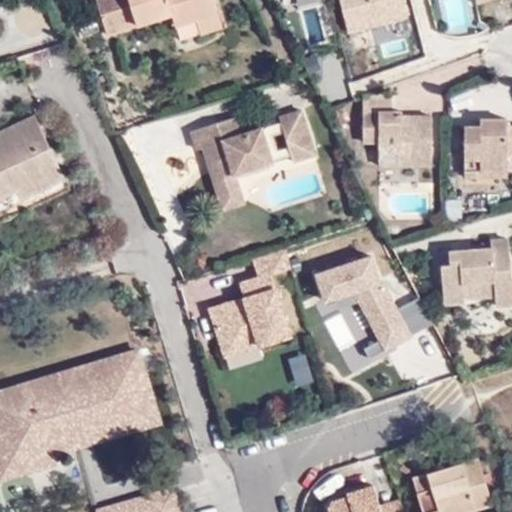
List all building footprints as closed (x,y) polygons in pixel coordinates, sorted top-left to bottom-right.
[(195,24),(216,18),(210,0),(98,0),(108,38),(170,19),(174,29),(195,24)] [(327,43),(323,0),(321,0),(287,3),(291,46),(327,43)] [(354,36),(375,29),(413,20),(409,5),(407,0),(343,0),(345,3),(354,36)] [(216,18),(195,24),(200,41),(220,35),(216,18)] [(385,144),(385,154),(407,154),(407,166),(438,166),(439,118),(409,118),(409,114),(400,113),(400,96),(378,95),(370,99),(370,143),(385,144)] [(0,200),(18,192),(24,202),(69,179),(37,114),(0,132),(0,200)] [(220,199),(242,192),(238,179),(275,165),(267,142),(285,137),(292,159),(296,167),(320,158),(306,114),(282,121),(283,126),(244,139),(238,121),(194,134),(199,151),(205,150),(220,199)] [(488,166),(488,171),(511,171),(511,120),(487,119),(486,126),(471,127),(470,166),(488,166)] [(267,142),(275,165),(292,159),(285,137),(267,142)] [(407,166),(407,154),(385,154),(385,166),(407,166)] [(470,166),(470,177),(511,178),(511,171),(488,171),(488,166),(470,166)] [(242,192),(220,199),(225,214),(246,208),(242,192)] [(469,285),(498,282),(500,295),(501,308),(511,306),(511,240),(494,242),(494,248),(454,252),(455,267),(445,267),(449,305),(470,304),(470,298),(469,285)] [(281,278),(300,273),(293,250),(262,259),(268,281),(261,283),(265,298),(252,301),(218,310),(228,347),(262,337),(265,346),(297,338),(281,278)] [(444,253),(445,267),(455,267),(454,252),(444,253)] [(470,298),(500,295),(498,282),(469,285),(470,298)] [(248,286),(252,301),(265,298),(261,283),(248,286)] [(231,356),(265,346),(262,337),(228,347),(231,356)] [(51,462),(63,458),(61,449),(57,438),(109,422),(110,426),(157,412),(144,371),(134,374),(133,368),(149,363),(143,346),(0,391),(0,417),(3,429),(14,463),(48,453),(51,462)] [(57,438),(61,449),(165,417),(149,363),(133,368),(134,374),(144,371),(157,412),(110,426),(109,422),(57,438)] [(14,463),(3,429),(0,430),(0,449),(7,476),(51,462),(48,453),(14,463)] [(488,511),(499,509),(486,462),(420,482),(429,511),(488,511)] [(141,503),(113,511),(112,511),(183,511),(176,486),(140,497),(141,503)] [(385,511),(378,487),(364,491),(365,496),(336,503),(338,511),(385,511)] [(112,511),(113,511),(141,503),(140,497),(106,507),(107,511),(112,511)]
